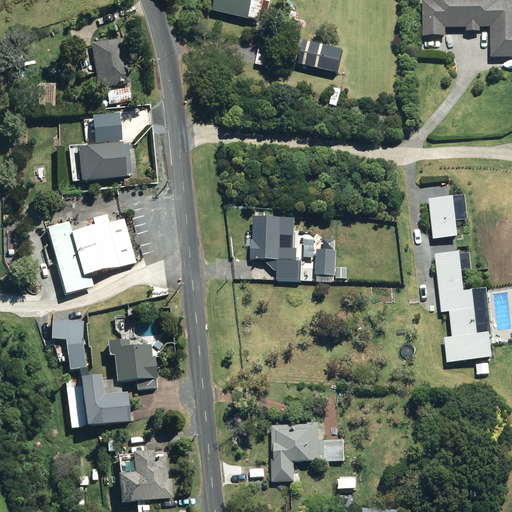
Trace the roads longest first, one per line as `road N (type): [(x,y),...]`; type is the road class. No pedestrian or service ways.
road 1 (residential): [(149,0),(178,135),(221,511)]
road 2 (unknown): [(415,155),(484,53)]
